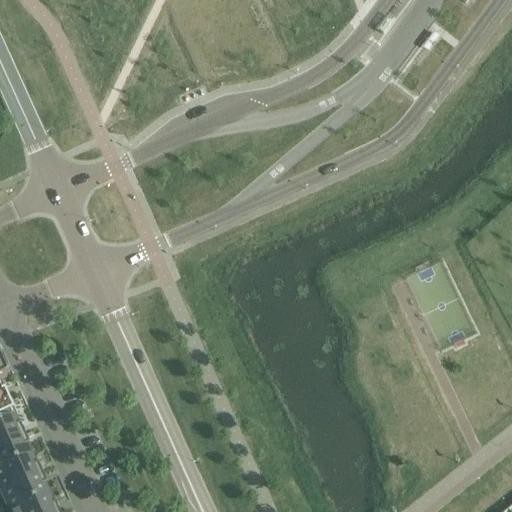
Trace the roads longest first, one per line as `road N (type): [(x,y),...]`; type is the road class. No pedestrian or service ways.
road 1 (residential): [(95,271),(390,137),(500,0)]
road 2 (residential): [(387,0),(335,66),(58,192)]
road 3 (tertiary): [(95,271),(203,511)]
road 4 (residential): [(97,511),(5,307)]
road 5 (tertiary): [(58,192),(0,61)]
